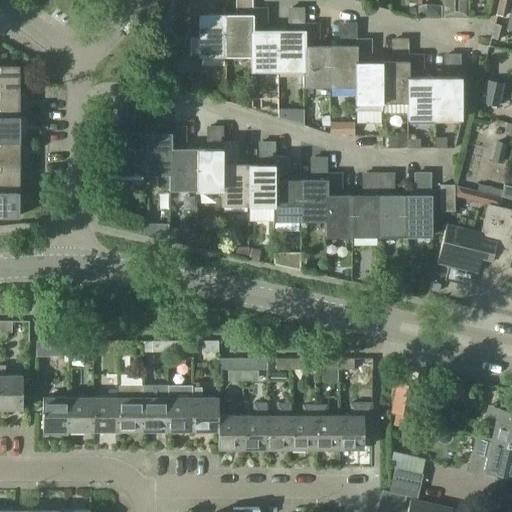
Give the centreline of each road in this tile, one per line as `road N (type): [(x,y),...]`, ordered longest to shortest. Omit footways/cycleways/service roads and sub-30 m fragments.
road 1 (tertiary): [(76,262),(511,350)]
road 2 (residential): [(456,153),(358,153),(183,96),(77,97)]
road 3 (residential): [(376,485),(143,489)]
road 4 (residential): [(76,262),(77,97)]
road 5 (residential): [(143,489),(118,471),(0,471)]
road 6 (residential): [(464,28),(421,29),(333,0)]
